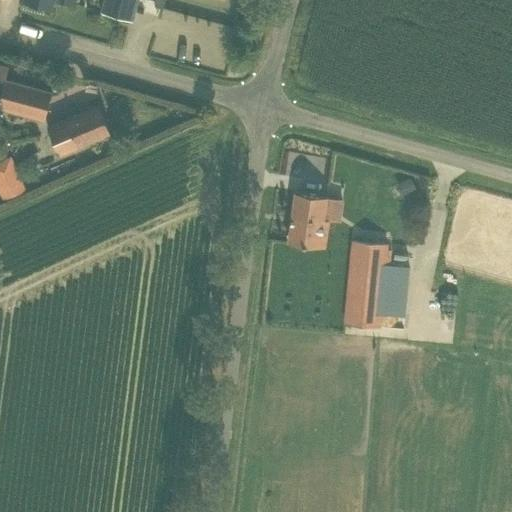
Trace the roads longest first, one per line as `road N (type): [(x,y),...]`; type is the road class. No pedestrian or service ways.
road 1 (unclassified): [(209,511),(263,103)]
road 2 (unclassified): [(263,103),(0,29)]
road 3 (unclassified): [(511,172),(263,103)]
